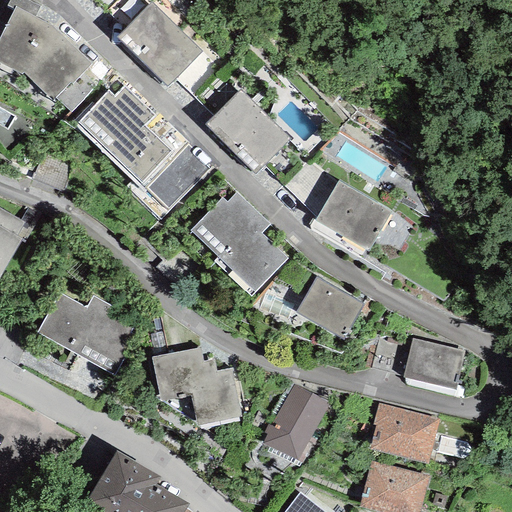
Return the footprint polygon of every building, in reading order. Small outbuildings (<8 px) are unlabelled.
[(15,7),(34,17),(39,6),(26,0),(9,0),(7,6),(14,9),(15,7)] [(202,52),(151,2),(116,38),(167,87),(202,52)] [(34,17),(15,7),(14,9),(0,36),(0,64),(21,75),(22,73),(52,101),(69,83),(72,84),(90,63),(51,26),(34,17)] [(154,116),(123,86),(114,96),(108,90),(77,122),(141,183),(171,152),(144,127),(154,116)] [(289,139),(240,90),(204,125),(253,174),(289,139)] [(165,210),(207,169),(186,148),(144,189),(165,210)] [(45,183),(55,155),(41,150),(31,178),(45,183)] [(72,161),(55,155),(45,183),(61,189),(72,161)] [(390,212),(337,181),(314,220),(366,252),(390,212)] [(285,259),(260,235),(269,225),(235,193),(226,202),(221,198),(190,230),(254,292),(285,259)] [(0,274),(21,240),(16,237),(24,223),(0,209),(0,274)] [(165,279),(189,256),(177,244),(153,267),(165,279)] [(202,269),(189,256),(165,279),(178,293),(202,269)] [(316,277),(295,312),(342,340),(363,304),(316,277)] [(92,297),(85,308),(58,293),(36,333),(113,376),(136,336),(130,333),(137,321),(92,297)] [(464,351),(411,338),(402,377),(454,390),(464,351)] [(199,348),(150,358),(160,402),(190,395),(196,427),(242,417),(232,368),(216,372),(214,360),(202,362),(199,348)] [(296,461),(329,404),(293,385),(263,443),(296,461)] [(369,451),(427,465),(439,419),(381,405),(377,404),(372,424),(376,425),(369,451)] [(159,478),(117,452),(80,511),(188,511),(185,510),(188,504),(155,484),(159,478)] [(418,511),(428,476),(370,461),(358,507),(378,511),(418,511)] [(283,511),(323,511),(299,493),(283,511)]
